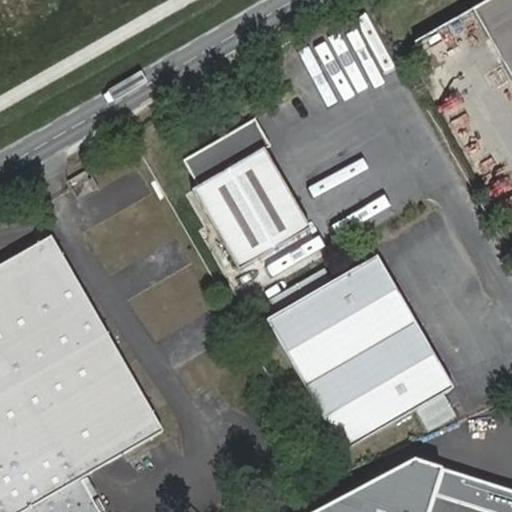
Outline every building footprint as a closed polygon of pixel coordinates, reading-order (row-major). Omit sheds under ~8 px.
[(511,0),(496,0),(475,13),(511,77),(511,0)] [(201,190),(194,194),(240,274),(310,232),(264,153),(271,149),(256,122),(185,162),(201,190)] [(162,435),(51,242),(0,270),(0,511),(96,511),(79,483),(162,435)] [(374,259),(264,321),(338,453),(449,391),(374,259)] [(432,511),(444,475),(408,462),(314,511),(432,511)] [(511,511),(511,495),(444,475),(432,511),(511,511)]
